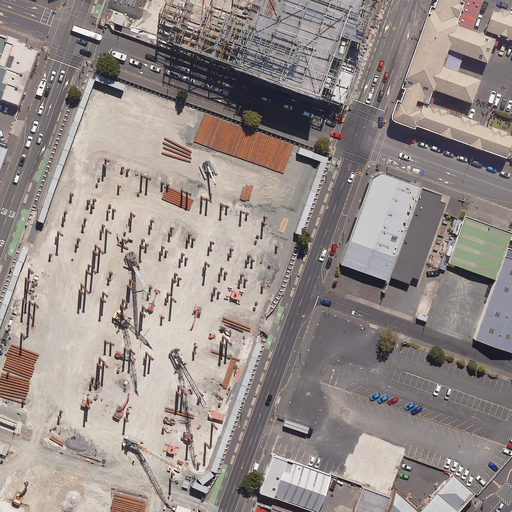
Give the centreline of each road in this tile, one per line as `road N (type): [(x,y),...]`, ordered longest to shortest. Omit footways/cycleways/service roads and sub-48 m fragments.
road 1 (trunk): [(71,34),(356,135)]
road 2 (trunk): [(304,285),(223,511)]
road 3 (unclassified): [(304,285),(511,363)]
road 4 (trunk): [(0,237),(71,34)]
road 5 (trunk): [(356,135),(511,192)]
road 6 (trunk): [(356,135),(304,285)]
road 7 (trunk): [(405,0),(356,135)]
